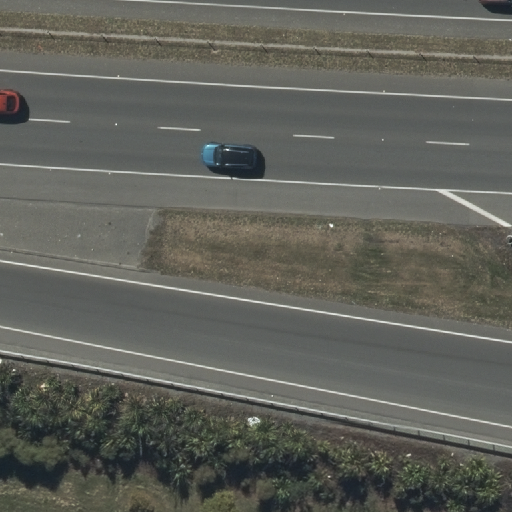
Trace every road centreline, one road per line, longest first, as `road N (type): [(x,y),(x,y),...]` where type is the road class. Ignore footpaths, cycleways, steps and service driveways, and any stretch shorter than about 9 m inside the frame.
road 1 (motorway): [(511,384),(0,292)]
road 2 (motorway): [(511,145),(0,114)]
